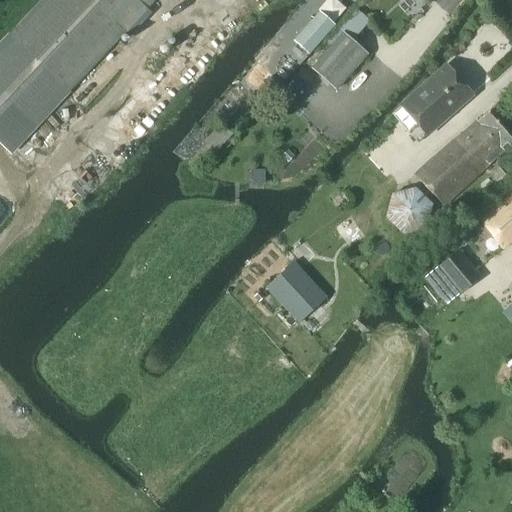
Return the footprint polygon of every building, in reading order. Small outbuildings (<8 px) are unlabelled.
[(29,132),(156,0),(42,0),(0,44),(0,144),(9,153),(29,132)] [(309,56),(335,27),(319,13),(293,42),(309,56)] [(336,92),(368,56),(343,33),(311,69),(336,92)] [(427,135),(473,97),(448,67),(402,105),(427,135)] [(510,161),(511,159),(511,120),(498,105),(414,176),(441,207),(500,156),(503,160),(506,157),(510,161)] [(215,154),(232,135),(221,124),(203,143),(215,154)] [(431,206),(414,190),(391,196),(385,218),(402,235),(425,229),(431,206)] [(504,250),(511,243),(511,197),(487,218),(484,216),(480,218),(504,250)] [(447,306),(480,279),(458,253),(425,280),(447,306)] [(299,325),(325,300),(293,265),(266,289),(299,325)]
